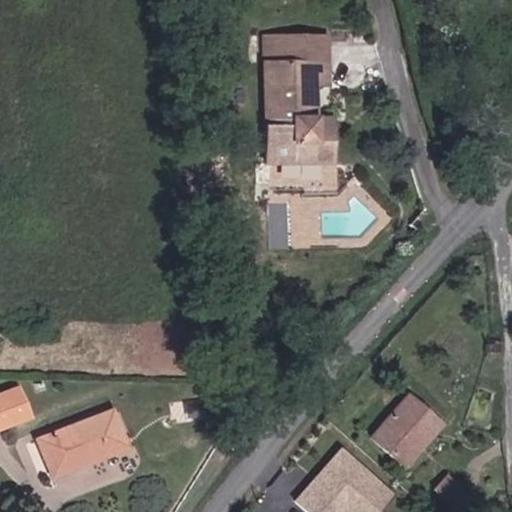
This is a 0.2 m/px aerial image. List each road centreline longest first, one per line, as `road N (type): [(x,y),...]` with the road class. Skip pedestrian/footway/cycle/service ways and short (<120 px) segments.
road 1 (unclassified): [(222,511),(496,201)]
road 2 (unknown): [(455,245),(393,0)]
